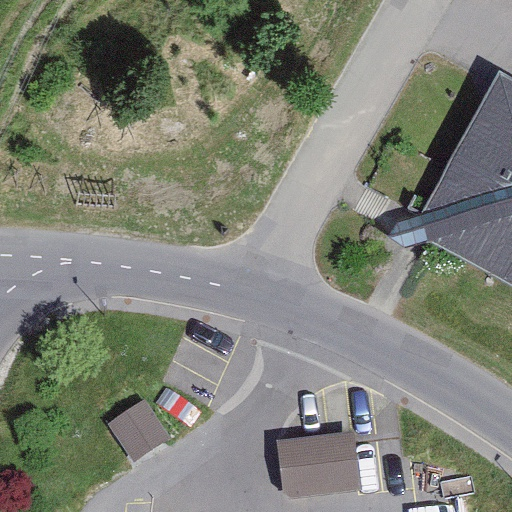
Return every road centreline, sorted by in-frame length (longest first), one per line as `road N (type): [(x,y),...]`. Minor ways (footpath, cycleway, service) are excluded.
road 1 (unclassified): [(0,265),(177,280),(253,300),(362,340),(511,427)]
road 2 (unknown): [(108,511),(362,340)]
